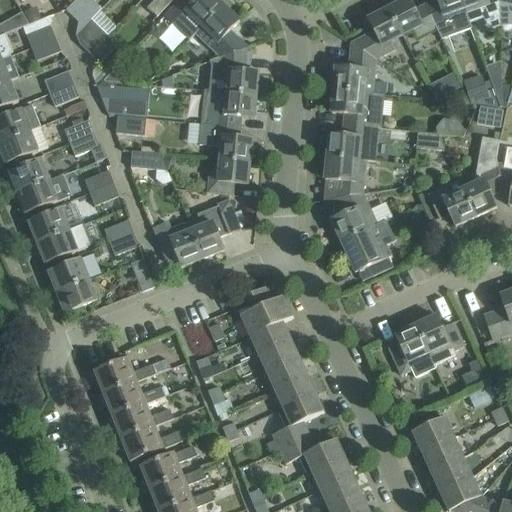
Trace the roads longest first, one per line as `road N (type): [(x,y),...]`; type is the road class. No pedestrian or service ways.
road 1 (residential): [(106,511),(53,374),(58,348),(288,252)]
road 2 (unclassified): [(288,252),(293,22)]
road 3 (unclassified): [(409,511),(328,334)]
road 4 (residential): [(328,334),(445,282)]
